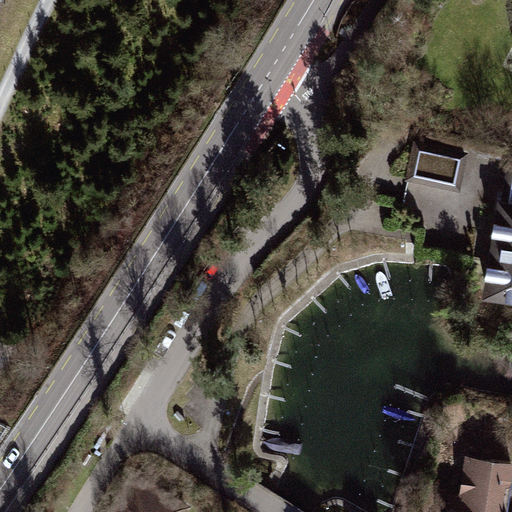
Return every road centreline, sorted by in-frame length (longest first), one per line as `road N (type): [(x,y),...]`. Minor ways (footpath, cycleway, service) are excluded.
road 1 (primary): [(0,489),(268,76)]
road 2 (residential): [(268,76),(306,107),(315,171),(200,321),(140,421)]
road 3 (residential): [(140,421),(269,511)]
